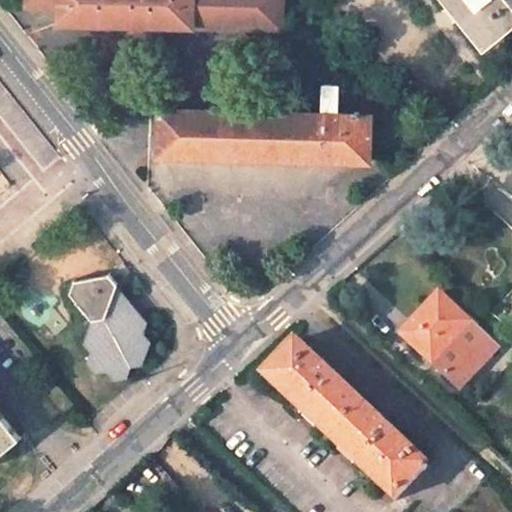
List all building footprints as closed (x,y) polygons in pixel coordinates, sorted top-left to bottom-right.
[(25,0),(26,4),(59,5),(58,19),(279,26),(279,0),(25,0)] [(511,26),(511,0),(453,0),(490,45),(511,26)] [(158,109),(158,154),(368,158),(369,113),(353,113),(353,109),(347,110),(347,113),(332,113),(332,84),(315,85),(314,112),(158,109)] [(164,339),(100,264),(69,291),(96,323),(78,339),(114,381),(164,339)] [(498,349),(439,295),(402,335),(462,389),(498,349)] [(265,378),(398,501),(431,465),(299,342),(265,378)] [(0,450),(20,434),(0,407),(0,450)] [(204,409),(195,418),(201,424),(210,415),(204,409)]
